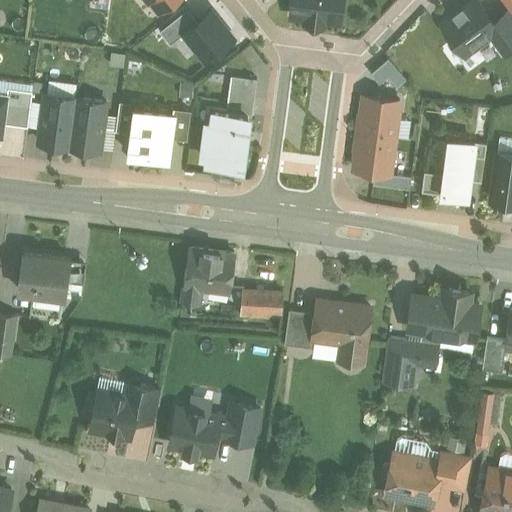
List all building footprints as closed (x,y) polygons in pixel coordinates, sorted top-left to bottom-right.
[(148,0),(159,13),(174,0),(148,0)] [(293,0),(292,16),(343,20),(345,0),(293,0)] [(499,27),(479,0),(473,0),(465,6),(463,3),(452,11),(454,14),(444,22),(444,25),(465,54),(499,28),(499,27)] [(214,7),(186,29),(208,58),(236,36),(214,7)] [(389,56),(373,69),(382,79),(388,73),(398,84),(407,77),(389,56)] [(257,78),(232,74),(227,110),(249,113),(248,115),(252,115),(257,78)] [(0,137),(3,138),(5,122),(28,126),(33,88),(7,85),(8,79),(0,77),(0,137)] [(67,146),(73,92),(40,88),(34,142),(67,146)] [(107,95),(73,92),(67,146),(101,149),(107,95)] [(367,98),(363,132),(395,136),(399,102),(367,98)] [(181,105),(136,99),(130,151),(174,156),(181,105)] [(114,128),(127,129),(129,102),(119,101),(118,115),(106,114),(103,147),(112,148),(114,128)] [(227,110),(216,109),(214,121),(207,120),(203,155),(218,157),(217,163),(241,166),(243,152),(247,152),(251,125),(247,124),(248,115),(249,113),(227,110)] [(395,136),(363,132),(358,163),(391,167),(395,136)] [(449,172),(447,191),(476,194),(483,136),(454,132),(449,172)] [(511,153),(498,151),(491,199),(511,201),(511,153)] [(426,188),(447,191),(449,172),(428,170),(426,188)] [(235,254),(189,248),(182,302),(199,304),(202,286),(230,290),(235,254)] [(70,258),(23,252),(18,290),(65,296),(70,258)] [(283,291),(243,288),(241,315),(281,317),(283,291)] [(471,293),(444,289),(443,299),(414,294),(409,329),(425,331),(439,333),(475,338),(480,304),(469,303),(471,293)] [(370,305),(326,299),(325,313),(316,312),(313,337),(315,337),(342,341),(340,358),(363,361),(370,305)] [(316,312),(290,308),(285,343),(313,347),(315,337),(313,337),(316,312)] [(15,315),(0,312),(0,352),(11,354),(15,315)] [(439,333),(425,331),(423,341),(438,343),(439,333)] [(408,339),(389,336),(383,380),(414,384),(417,364),(405,363),(408,339)] [(506,339),(487,337),(482,368),(502,371),(505,350),(511,350),(511,341),(506,340),(506,339)] [(423,341),(408,339),(405,363),(417,364),(434,367),(438,343),(423,341)] [(159,387),(129,381),(126,394),(138,397),(134,417),(153,421),(159,387)] [(126,394),(99,389),(91,427),(109,431),(109,432),(110,432),(111,431),(121,433),(121,434),(122,434),(122,433),(130,435),(134,417),(138,397),(126,394)] [(486,390),(481,431),(494,433),(499,391),(486,390)] [(231,411),(227,410),(224,424),(234,426),(233,432),(256,436),(263,402),(234,396),(231,411)] [(182,401),(174,441),(219,450),(224,424),(227,410),(182,401)] [(470,455),(442,450),(440,460),(442,460),(438,482),(465,487),(470,455)] [(440,460),(413,455),(411,452),(404,451),(401,452),(395,451),(392,464),(386,463),(383,464),(381,475),(383,478),(389,479),(386,492),(406,496),(407,498),(412,499),(414,498),(434,502),(438,482),(442,460),(440,460)] [(511,511),(511,471),(490,467),(489,472),(485,475),(483,484),(486,489),(481,511),(485,511),(511,511)] [(0,511),(5,511),(10,490),(0,487),(0,511)] [(89,511),(90,509),(41,499),(38,511),(89,511)]
